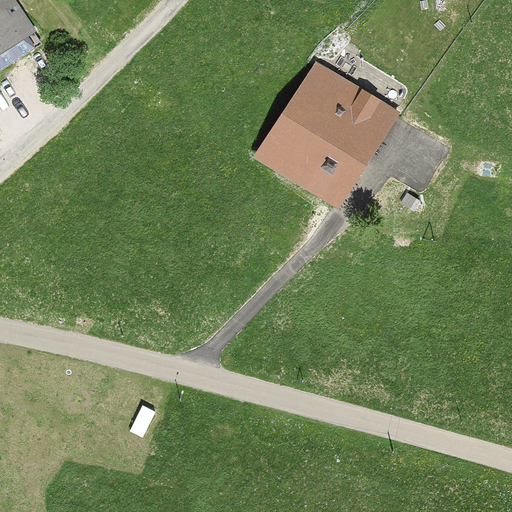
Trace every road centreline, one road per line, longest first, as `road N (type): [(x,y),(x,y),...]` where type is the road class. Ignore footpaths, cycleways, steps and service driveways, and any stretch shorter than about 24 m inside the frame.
road 1 (residential): [(0,330),(132,355),(511,460)]
road 2 (unclassified): [(0,169),(173,0)]
